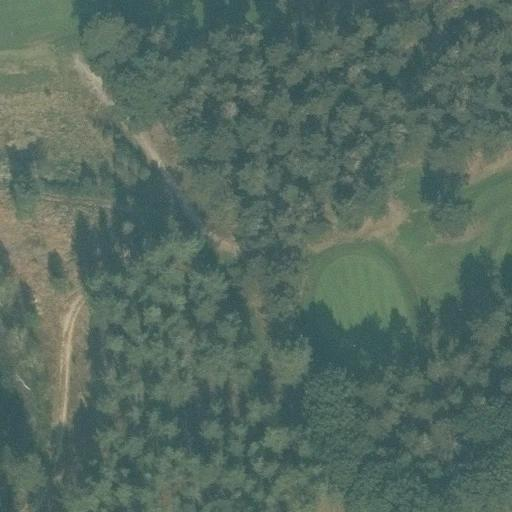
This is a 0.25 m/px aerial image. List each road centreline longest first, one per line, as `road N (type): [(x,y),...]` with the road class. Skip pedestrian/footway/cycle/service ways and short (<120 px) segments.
road 1 (track): [(374,511),(214,246),(87,66)]
road 2 (track): [(511,35),(196,219)]
road 3 (track): [(511,433),(404,511)]
